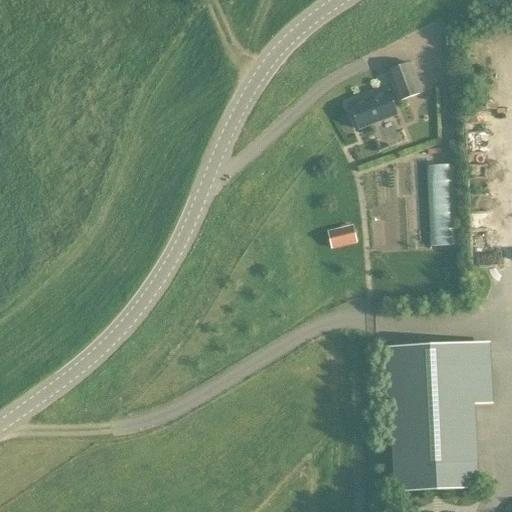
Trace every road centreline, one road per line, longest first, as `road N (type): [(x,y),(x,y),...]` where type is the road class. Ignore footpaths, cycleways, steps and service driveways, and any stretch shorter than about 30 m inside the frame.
road 1 (tertiary): [(0,425),(109,343),(138,309),(212,182),(259,77),(287,40),(341,0)]
road 2 (unknown): [(497,325),(511,145)]
